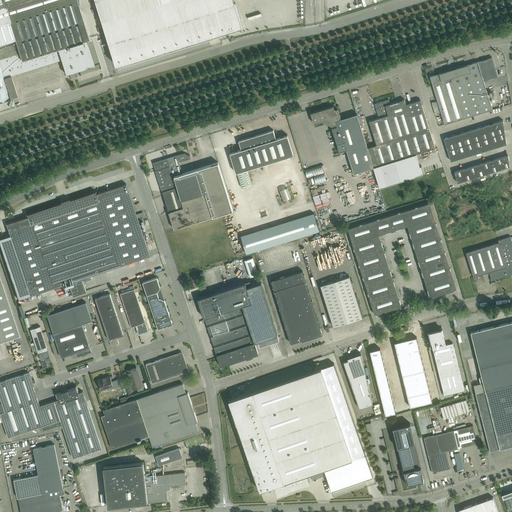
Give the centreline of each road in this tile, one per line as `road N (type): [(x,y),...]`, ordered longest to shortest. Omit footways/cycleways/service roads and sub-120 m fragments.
road 1 (tertiary): [(0,159),(511,3)]
road 2 (tertiary): [(473,0),(0,145)]
road 3 (unclassified): [(0,118),(243,42),(319,30),(416,0)]
road 4 (unclassified): [(132,152),(507,40)]
road 5 (unknown): [(168,260),(32,306),(0,218)]
road 6 (unclassified): [(225,510),(439,495)]
road 7 (unclassified): [(210,387),(407,318)]
road 8 (unclassified): [(192,333),(132,152)]
road 9 (unclassified): [(407,318),(387,236),(403,235),(427,313)]
road 10 (unclassified): [(44,382),(192,333)]
road 11 (unclassified): [(0,206),(132,152)]
road 12 (unclassified): [(225,510),(210,387)]
